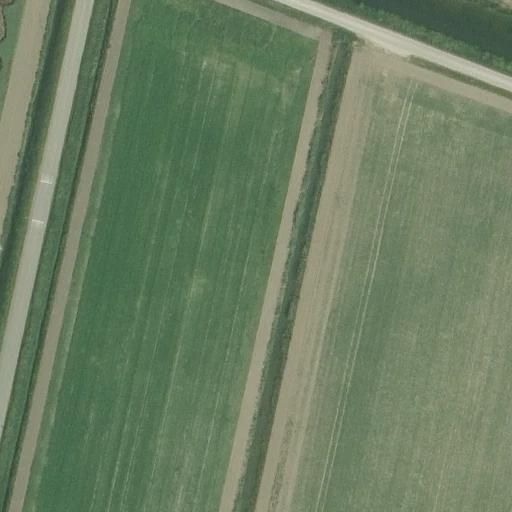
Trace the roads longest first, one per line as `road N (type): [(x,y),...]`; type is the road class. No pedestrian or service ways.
road 1 (unclassified): [(0,410),(87,0)]
road 2 (unclassified): [(511,88),(286,0)]
